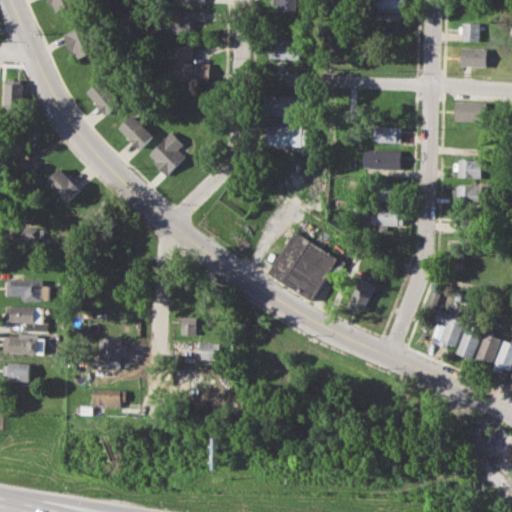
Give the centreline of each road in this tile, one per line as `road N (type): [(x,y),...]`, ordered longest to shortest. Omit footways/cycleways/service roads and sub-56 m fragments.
road 1 (residential): [(9,0),(62,110),(167,224),(338,333),(511,409)]
road 2 (residential): [(246,0),(240,140),(167,224),(155,414)]
road 3 (residential): [(434,0),(425,252),(390,354)]
road 4 (residential): [(245,76),(511,86)]
